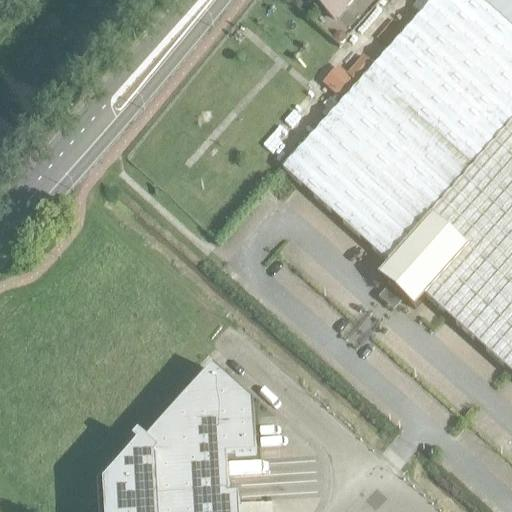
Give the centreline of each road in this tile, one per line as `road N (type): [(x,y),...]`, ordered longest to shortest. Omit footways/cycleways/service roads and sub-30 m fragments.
road 1 (tertiary): [(0,244),(205,0)]
road 2 (unclassified): [(377,481),(220,338)]
